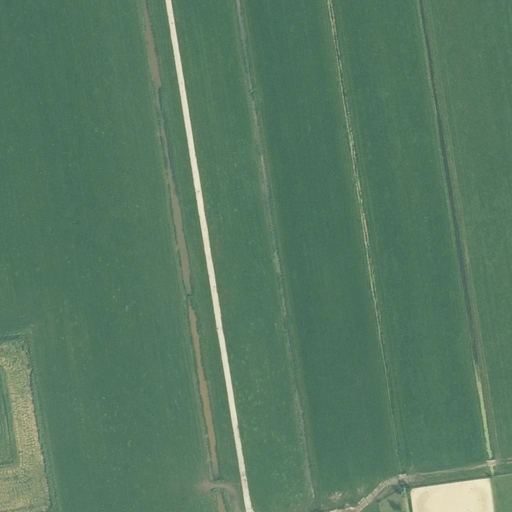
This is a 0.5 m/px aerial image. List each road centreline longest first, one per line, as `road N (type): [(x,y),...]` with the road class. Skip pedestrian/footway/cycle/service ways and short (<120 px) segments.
road 1 (track): [(360,511),(409,477),(337,0)]
road 2 (track): [(250,511),(167,0)]
